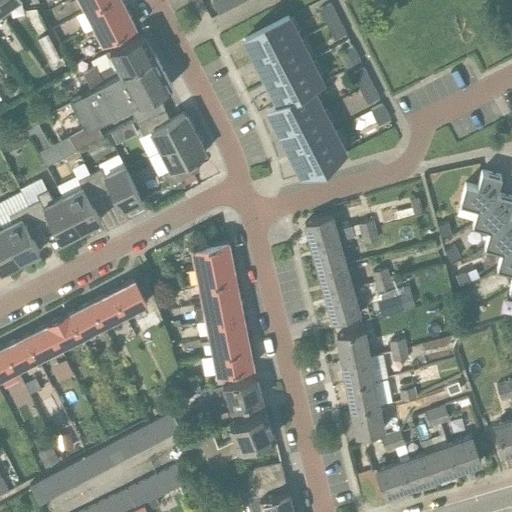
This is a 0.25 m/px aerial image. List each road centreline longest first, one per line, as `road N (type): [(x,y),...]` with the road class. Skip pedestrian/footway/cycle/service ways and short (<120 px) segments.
road 1 (residential): [(249,213),(399,172),(427,120),(511,77)]
road 2 (residential): [(324,511),(249,213)]
road 3 (residential): [(0,307),(240,184)]
road 4 (residential): [(240,184),(154,0)]
